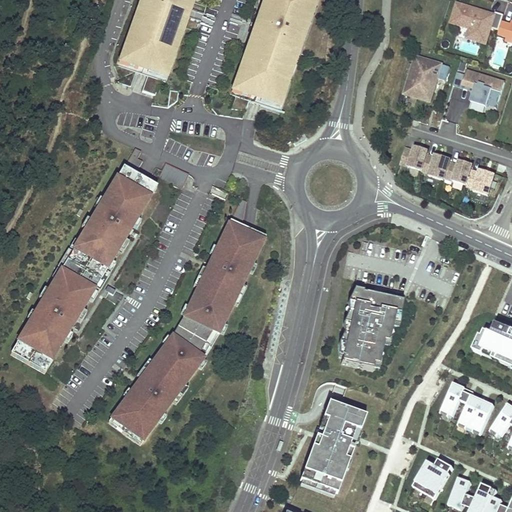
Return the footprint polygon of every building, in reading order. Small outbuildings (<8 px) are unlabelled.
[(142,92),(155,96),(160,81),(166,83),(195,0),(138,0),(115,66),(135,73),(147,77),(142,92)] [(235,97),(231,109),(245,112),(249,101),(281,113),(320,0),(263,0),(230,95),(235,97)] [(498,31),(503,16),(495,13),(494,15),(480,11),(479,13),(477,12),(472,11),(473,8),(456,3),(450,23),(471,30),(468,39),(486,45),(491,28),(498,31)] [(506,38),(510,25),(501,22),(497,35),(506,38)] [(430,88),(433,78),(437,79),(445,82),(449,68),(415,58),(404,94),(430,102),(433,92),(429,91),(430,88)] [(498,105),(504,83),(466,71),(464,76),(461,85),(474,89),(473,91),(473,93),(470,102),(487,107),(488,102),(498,105)] [(461,85),(464,76),(457,73),(453,86),(473,93),(473,91),(474,89),(461,85)] [(433,92),(437,79),(433,78),(430,88),(429,91),(433,92)] [(170,91),(167,108),(168,108),(177,101),(179,93),(179,92),(171,91),(170,91)] [(307,139),(303,134),(292,141),(295,146),(307,139)] [(405,149),(400,165),(421,171),(426,156),(428,151),(415,147),(413,151),(405,149)] [(142,161),(137,159),(141,152),(135,149),(123,168),(134,175),(142,161)] [(426,156),(421,171),(429,174),(429,176),(443,181),(444,179),(449,163),(450,160),(435,155),(434,158),(426,156)] [(449,163),(444,179),(466,186),(470,171),(472,165),(459,161),(458,166),(449,163)] [(187,178),(189,175),(165,163),(162,171),(158,179),(181,190),(187,178)] [(134,175),(123,168),(120,172),(154,192),(156,188),(147,183),(134,175)] [(479,170),(479,173),(470,171),(466,186),(473,189),(473,191),(488,196),(494,175),(479,170)] [(72,252),(67,260),(101,281),(106,273),(107,271),(112,262),(119,251),(124,242),(132,228),(137,221),(154,192),(120,172),(103,201),(98,208),(91,221),(85,230),(78,242),(72,252)] [(242,226),(245,202),(241,200),(230,222),(241,227),(242,226)] [(85,230),(91,221),(86,219),(81,228),(85,230)] [(136,231),(141,224),(137,221),(132,228),(136,231)] [(241,227),(230,222),(228,226),(263,243),(265,239),(254,234),(241,227)] [(185,316),(179,327),(212,347),(220,334),(223,327),(233,306),(242,288),(248,274),(252,266),(263,243),(228,226),(213,257),(209,265),(206,271),(198,289),(188,308),(185,316)] [(72,252),(78,242),(74,239),(68,250),(72,252)] [(123,254),(129,244),(124,242),(119,251),(123,254)] [(30,321),(13,350),(46,371),(64,341),(68,334),(76,321),(82,312),(89,301),(94,292),(95,290),(101,281),(67,260),(61,270),(55,280),(48,291),(43,301),(35,314),(30,321)] [(110,273),(115,264),(112,262),(107,271),(110,273)] [(432,274),(438,277),(443,266),(436,263),(432,274)] [(55,280),(61,270),(57,267),(51,278),(55,280)] [(198,289),(206,271),(202,268),(193,287),(198,289)] [(99,293),(110,275),(106,273),(101,281),(95,290),(99,293)] [(238,308),(246,290),(242,288),(233,306),(238,308)] [(43,301),(48,291),(44,289),(38,298),(43,301)] [(115,305),(120,296),(111,290),(105,299),(115,305)] [(340,365),(372,372),(373,367),(380,369),(381,355),(383,345),(389,346),(391,334),(393,326),(399,327),(400,316),(403,302),(382,298),(381,302),(362,297),(363,293),(363,292),(354,290),(347,303),(348,314),(343,324),(343,334),(338,344),(339,358),(342,358),(340,365)] [(92,303),(98,294),(94,292),(89,301),(92,303)] [(382,298),(363,293),(362,297),(381,302),(382,298)] [(81,324),(86,314),(82,312),(76,321),(81,324)] [(511,331),(497,325),(492,335),(485,332),(483,338),(480,337),(473,351),(484,356),(485,352),(499,358),(511,364),(510,368),(511,368),(511,331)] [(212,347),(179,327),(170,340),(165,347),(152,364),(140,380),(131,393),(126,399),(110,420),(142,443),(158,423),(163,416),(172,404),(184,387),(198,369),(203,362),(212,347)] [(165,347),(170,340),(167,338),(162,344),(165,347)] [(46,371),(13,350),(11,354),(44,374),(46,371)] [(499,358),(485,352),(484,356),(497,362),(499,358)] [(511,364),(499,358),(497,362),(510,368),(511,364)] [(140,380),(152,364),(149,361),(136,377),(140,380)] [(471,400),(472,396),(464,392),(459,390),(461,387),(454,384),(441,412),(449,415),(452,417),(458,404),(466,408),(459,424),(466,427),(470,429),(474,431),(482,434),(494,406),(488,403),(486,407),(471,400)] [(176,407),(188,390),(184,387),(172,404),(176,407)] [(126,399),(131,393),(127,390),(122,397),(126,399)] [(488,403),(472,396),(471,400),(486,407),(488,403)] [(511,407),(508,405),(491,430),(499,435),(502,437),(510,425),(511,425),(511,440),(509,447),(511,447),(511,407)] [(328,435),(323,433),(320,440),(317,439),(316,438),(312,449),(317,450),(305,482),(305,483),(332,493),(333,492),(345,461),(349,462),(354,450),(349,448),(351,444),(354,445),(364,419),(329,406),(321,427),(325,428),(330,430),(328,435)] [(161,425),(166,419),(163,416),(158,423),(161,425)] [(142,443),(110,420),(108,424),(140,447),(142,443)] [(305,482),(317,450),(312,449),(300,480),(305,482)] [(338,494),(349,462),(345,461),(333,492),(338,494)] [(435,501),(450,475),(439,469),(442,463),(439,461),(436,467),(427,462),(413,488),(435,501)] [(450,475),(453,469),(442,463),(439,469),(450,475)] [(470,488),(471,484),(459,479),(457,483),(470,488)] [(470,488),(457,483),(448,507),(461,511),(470,488)] [(491,497),(494,491),(482,486),(478,496),(501,506),(503,502),(494,499),(491,497)] [(498,511),(501,506),(478,496),(470,511),(498,511)]
